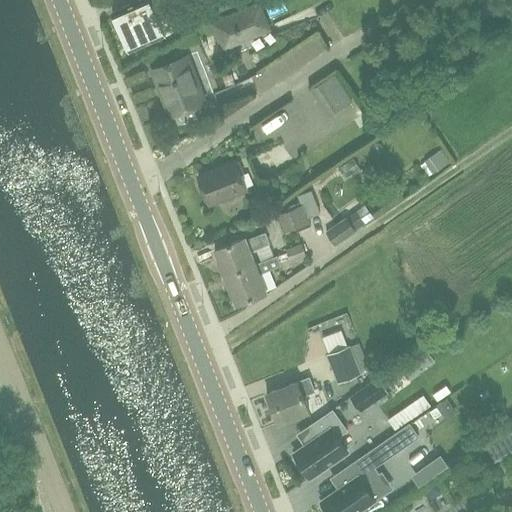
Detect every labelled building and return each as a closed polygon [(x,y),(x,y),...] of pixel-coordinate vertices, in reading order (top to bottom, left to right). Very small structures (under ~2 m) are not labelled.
[(165,17),(181,9),(176,0),(139,0),(112,13),(130,52),(172,33),(165,17)] [(224,51),(269,30),(258,5),(215,24),(212,25),(215,32),(224,51)] [(171,115),(204,101),(185,56),(154,69),(165,96),(163,96),(171,115)] [(329,115),(352,100),(334,74),(312,89),(329,115)] [(270,136),(292,125),(287,115),(265,126),(270,136)] [(433,164),(438,174),(459,164),(454,153),(433,164)] [(233,200),(234,196),(234,195),(245,190),(239,175),(243,173),(238,160),(197,176),(199,181),(198,184),(201,191),(204,192),(209,205),(221,200),(222,201),(225,203),(233,200)] [(368,181),(377,176),(370,166),(361,171),(368,181)] [(283,233),(309,222),(308,218),(320,213),(311,190),(296,196),(299,205),(276,215),(283,233)] [(325,231),(334,244),(373,217),(364,205),(325,231)] [(245,237),(214,249),(225,277),(255,265),(255,264),(256,264),(251,251),(270,243),(266,232),(246,239),(245,237)] [(290,262),(306,256),(302,244),(286,250),(290,262)] [(266,293),(259,274),(281,265),(277,255),(256,264),(255,264),(255,265),(225,277),(236,305),(266,293)] [(338,382),(360,373),(349,345),(327,354),(338,382)] [(314,391),(309,377),(296,382),(296,381),(265,394),(278,424),(309,411),(303,396),(314,391)] [(378,377),(349,397),(360,413),(389,393),(378,377)] [(294,454),(296,457),(293,459),(303,473),(306,471),(311,477),(346,453),(336,438),(346,431),(332,410),(311,424),(319,436),(294,454)] [(386,439),(395,452),(419,436),(410,423),(386,439)] [(494,462),(511,452),(511,432),(510,430),(484,444),(494,462)] [(372,479),(378,475),(364,455),(345,468),(353,480),(321,501),(323,504),(320,506),(324,511),(356,511),(383,494),(372,479)]
